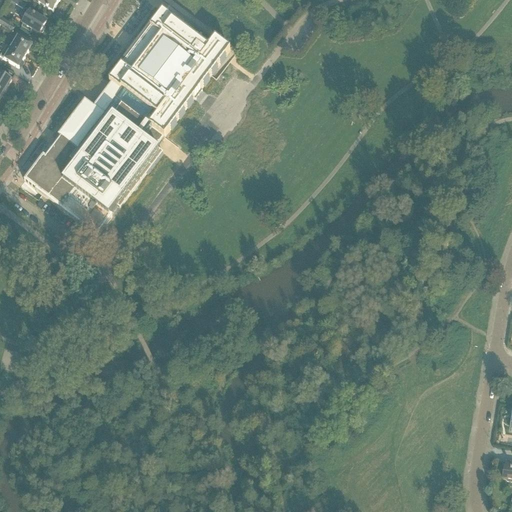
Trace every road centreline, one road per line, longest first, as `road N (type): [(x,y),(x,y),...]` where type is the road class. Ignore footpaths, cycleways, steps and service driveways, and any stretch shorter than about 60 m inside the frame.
road 1 (residential): [(5,149),(98,0)]
road 2 (residential): [(493,355),(473,476),(475,511)]
